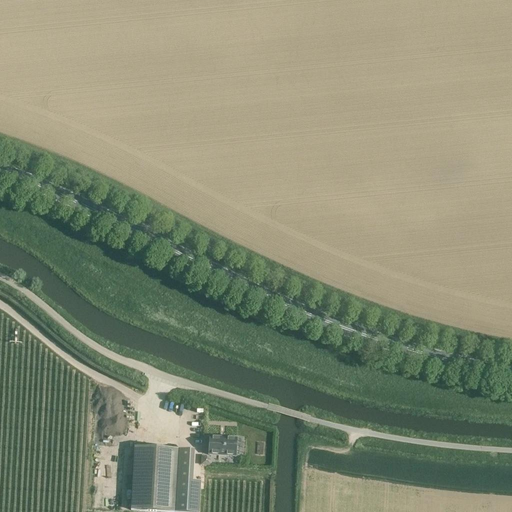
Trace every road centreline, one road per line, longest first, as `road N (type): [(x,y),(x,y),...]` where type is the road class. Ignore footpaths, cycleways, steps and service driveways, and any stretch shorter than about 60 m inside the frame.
road 1 (primary): [(0,171),(286,306),(419,353),(511,374)]
road 2 (unclassified): [(0,275),(111,355),(158,374),(362,431),(511,451)]
